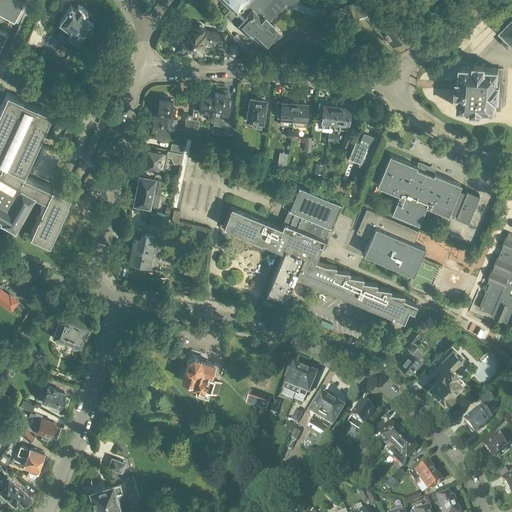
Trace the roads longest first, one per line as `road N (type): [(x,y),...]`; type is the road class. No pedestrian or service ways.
road 1 (residential): [(483,511),(444,440),(384,388),(281,334),(125,299)]
road 2 (residential): [(389,76),(136,76)]
road 3 (residential): [(48,511),(125,299)]
road 4 (residential): [(92,293),(136,76)]
road 5 (residential): [(511,169),(408,110),(389,76)]
road 6 (residential): [(389,76),(451,36),(487,0)]
